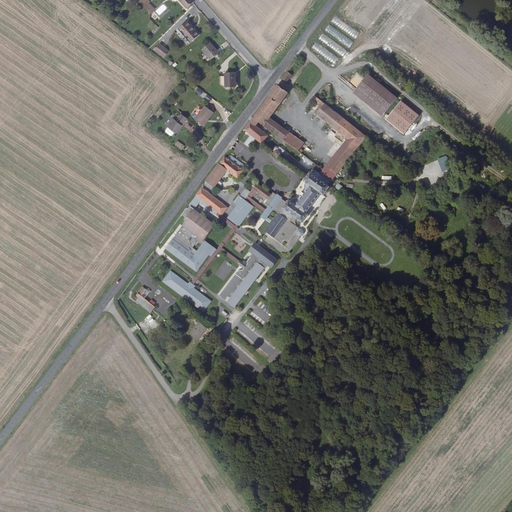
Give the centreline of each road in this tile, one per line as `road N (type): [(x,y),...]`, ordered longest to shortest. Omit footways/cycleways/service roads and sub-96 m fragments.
road 1 (tertiary): [(269,81),(0,440)]
road 2 (unknown): [(296,44),(424,165),(427,175),(414,179)]
road 3 (track): [(176,398),(251,511)]
